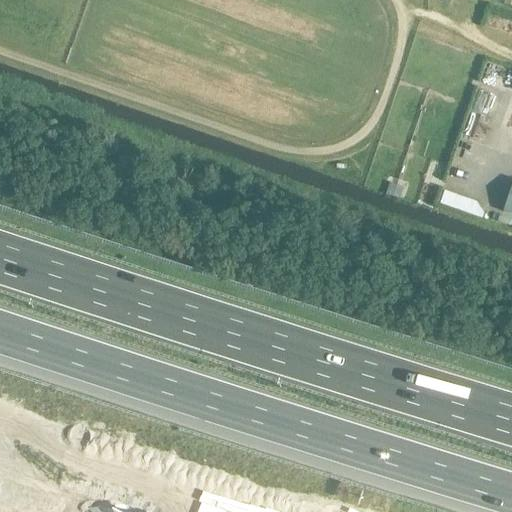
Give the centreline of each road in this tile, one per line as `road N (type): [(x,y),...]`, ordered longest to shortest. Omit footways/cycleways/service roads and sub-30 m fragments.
road 1 (motorway): [(0,343),(176,404),(511,499)]
road 2 (motorway): [(511,419),(0,264)]
road 3 (motorway): [(0,440),(246,511)]
road 4 (unknown): [(392,104),(404,9),(511,56)]
